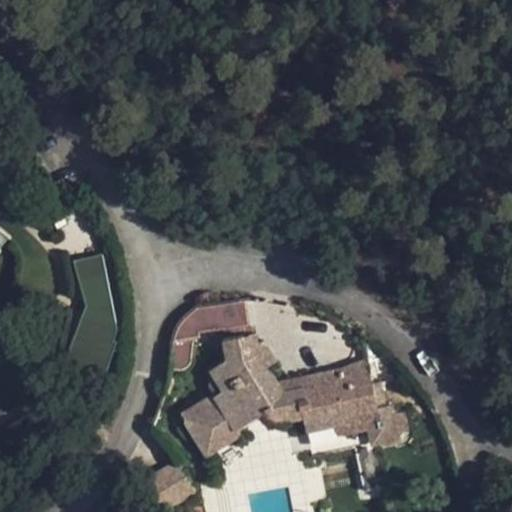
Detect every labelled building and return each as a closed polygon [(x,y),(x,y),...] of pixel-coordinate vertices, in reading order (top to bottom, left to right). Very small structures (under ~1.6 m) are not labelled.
[(73,259),(89,324),(112,319),(97,254),(73,259)] [(250,327),(246,298),(228,300),(196,304),(190,310),(185,314),(182,317),(178,322),(175,327),(174,330),(172,336),(170,342),(201,338),(200,333),(250,327)] [(229,361),(212,371),(224,391),(216,396),(236,429),(274,405),(301,400),(305,419),(309,432),(337,426),(339,437),(370,431),(373,445),(401,439),(393,404),(389,405),(378,407),(373,384),(368,363),(278,382),(267,365),(276,360),(269,347),(257,343),(258,336),(225,341),(229,361)] [(389,405),(384,382),(373,384),(378,407),(389,405)] [(236,429),(216,396),(214,394),(182,413),(208,456),(240,436),(236,429)] [(268,417),(276,422),(289,423),(305,419),(301,400),(274,405),(268,417)] [(149,474),(161,506),(192,495),(180,463),(149,474)]
